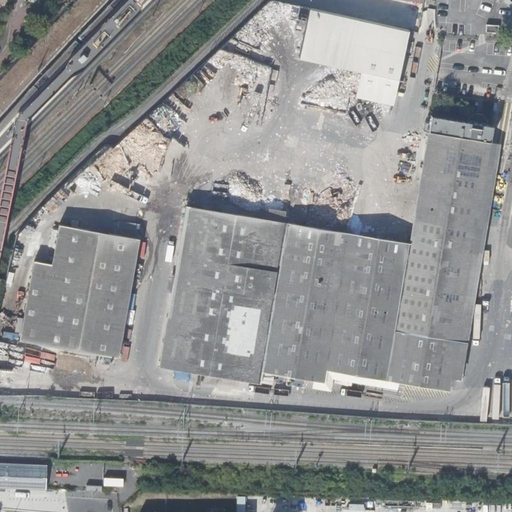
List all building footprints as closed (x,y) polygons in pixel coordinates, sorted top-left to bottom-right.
[(409,29),(309,9),(299,57),(361,70),(358,82),(396,90),(409,29)] [(486,23),(485,31),(498,32),(498,24),(486,23)] [(421,411),(446,415),(471,259),(493,125),(471,121),(431,115),(427,139),(413,221),(409,243),(383,238),(253,216),(184,205),(177,254),(159,365),(235,378),(260,382),(260,383),(315,393),(360,401),(421,411)] [(129,143),(123,143),(124,161),(135,161),(135,162),(144,162),(144,150),(152,150),(152,138),(142,139),(142,135),(136,135),(128,135),(129,143)] [(115,145),(79,178),(85,184),(91,179),(92,180),(97,175),(106,185),(117,175),(107,163),(121,151),(115,145)] [(20,341),(120,357),(139,235),(58,222),(52,263),(34,260),(20,341)] [(0,486),(46,489),(47,464),(0,462),(0,486)] [(124,486),(124,479),(105,478),(105,485),(124,486)]
